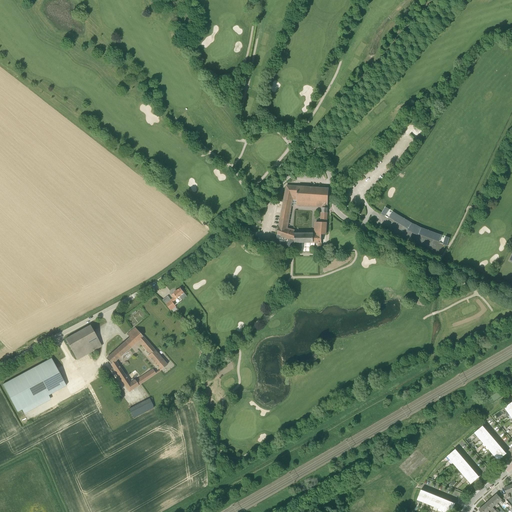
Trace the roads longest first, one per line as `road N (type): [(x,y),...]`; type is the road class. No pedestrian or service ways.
road 1 (unclassified): [(0,367),(167,276),(311,151)]
road 2 (unclassified): [(511,297),(343,217),(326,167),(311,151)]
road 3 (unclassified): [(311,151),(451,0)]
